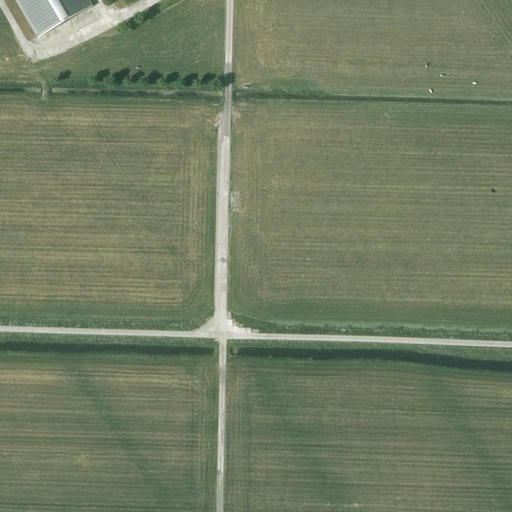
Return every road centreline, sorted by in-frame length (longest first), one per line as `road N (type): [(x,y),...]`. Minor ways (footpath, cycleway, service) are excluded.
road 1 (track): [(223,336),(229,0)]
road 2 (track): [(147,0),(31,54),(0,1)]
road 3 (track): [(219,511),(223,336)]
